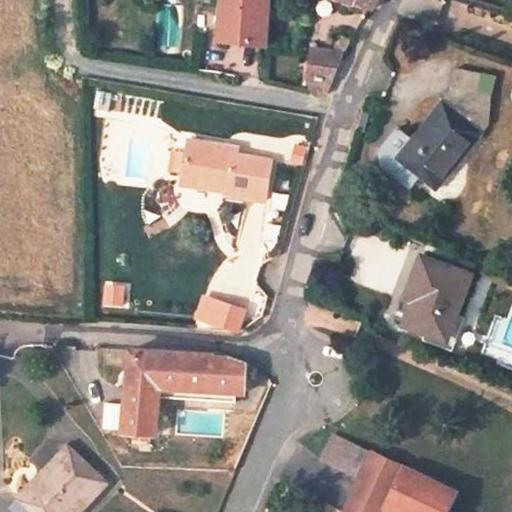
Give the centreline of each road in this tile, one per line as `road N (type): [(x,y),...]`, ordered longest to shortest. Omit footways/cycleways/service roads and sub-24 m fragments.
road 1 (unclassified): [(389,0),(292,305),(306,359),(291,407),(256,446),(226,511)]
road 2 (unknown): [(99,59),(346,121)]
